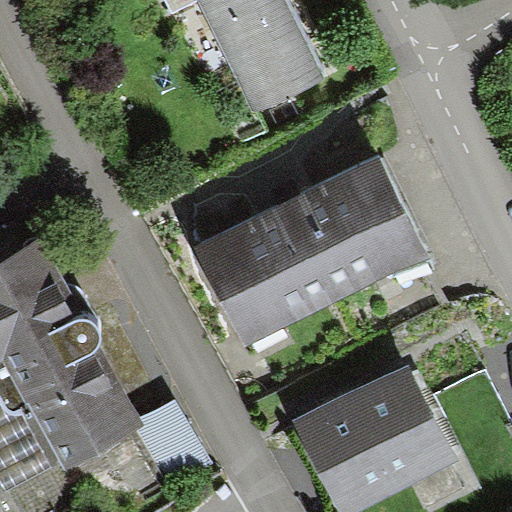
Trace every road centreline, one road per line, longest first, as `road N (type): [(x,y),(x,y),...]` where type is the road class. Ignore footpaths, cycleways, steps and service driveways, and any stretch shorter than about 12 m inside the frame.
road 1 (residential): [(2,0),(280,511)]
road 2 (residential): [(511,256),(416,67)]
